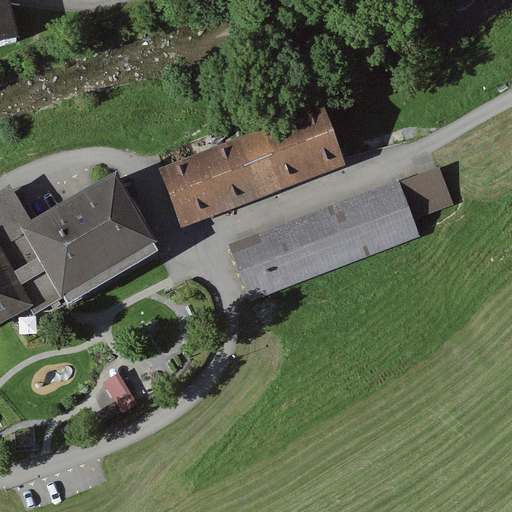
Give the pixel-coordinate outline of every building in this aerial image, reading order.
[(0,0),(0,48),(11,47),(0,0)] [(321,104),(159,172),(184,231),(346,163),(321,104)] [(438,167),(226,251),(250,311),(422,243),(414,225),(454,210),(438,167)] [(0,334),(35,313),(3,260),(19,251),(58,316),(160,254),(120,187),(36,237),(14,201),(0,209),(0,334)] [(119,380),(104,389),(122,418),(137,408),(119,380)]
